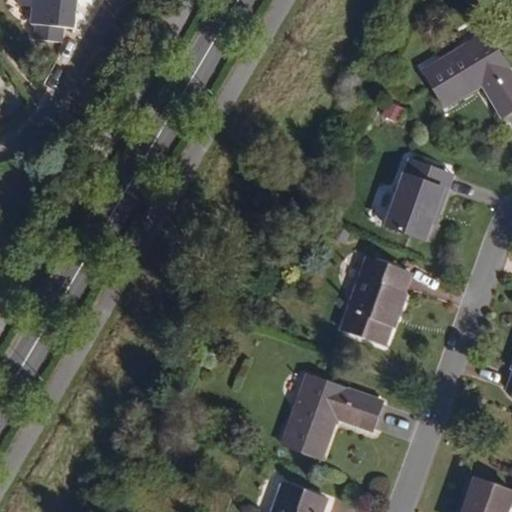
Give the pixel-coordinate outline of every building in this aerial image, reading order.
[(68,33),(71,0),(14,0),(14,7),(26,8),(23,29),(29,29),(27,45),(55,48),(57,32),(68,33)] [(511,111),(511,74),(488,35),(426,73),(447,108),(485,85),(504,116),(511,111)] [(398,124),(407,111),(391,100),(383,114),(398,124)] [(451,173),(412,160),(389,227),(427,241),(434,222),(451,173)] [(440,224),(457,175),(451,173),(434,222),(440,224)] [(413,273),(370,258),(344,328),(387,344),(413,273)] [(384,405),(309,378),(284,445),(325,460),(340,419),(373,431),(384,405)] [(509,511),(511,507),(511,491),(480,479),(473,497),(467,511),(509,511)] [(323,511),(328,500),(285,484),(275,511),(323,511)] [(467,511),(473,497),(467,495),(460,511),(467,511)]
